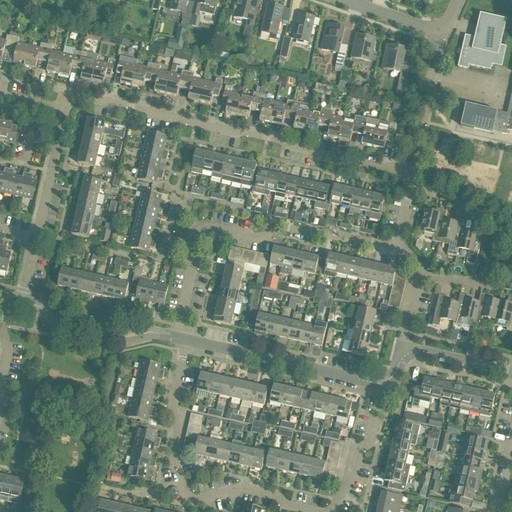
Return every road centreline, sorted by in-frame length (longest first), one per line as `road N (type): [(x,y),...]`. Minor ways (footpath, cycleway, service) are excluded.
road 1 (residential): [(409,194),(403,170),(72,92),(64,111)]
road 2 (residential): [(396,254),(278,229),(263,238),(201,226),(193,232),(175,337)]
road 3 (residential): [(327,511),(235,488),(196,500),(180,488),(172,450),(188,340)]
road 4 (unclassified): [(383,385),(188,340)]
road 5 (unclassified): [(175,337),(143,330),(94,337),(20,302)]
road 6 (residential): [(383,385),(369,443),(333,511)]
road 7 (residential): [(459,0),(438,30),(348,0)]
road 8 (residential): [(36,237),(64,111)]
